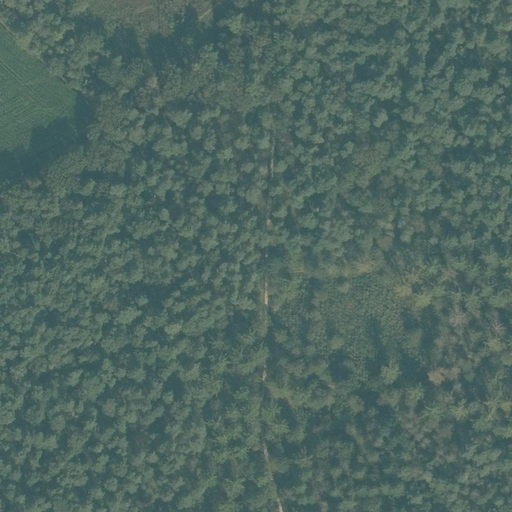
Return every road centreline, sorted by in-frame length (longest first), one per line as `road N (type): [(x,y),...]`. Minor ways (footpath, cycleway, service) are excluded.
road 1 (track): [(266,275),(270,0)]
road 2 (track): [(511,429),(264,351)]
road 3 (track): [(266,275),(385,255),(511,249)]
road 4 (track): [(283,511),(271,481),(264,351)]
road 5 (track): [(268,29),(390,14),(423,0)]
road 6 (track): [(387,392),(384,450),(411,511)]
